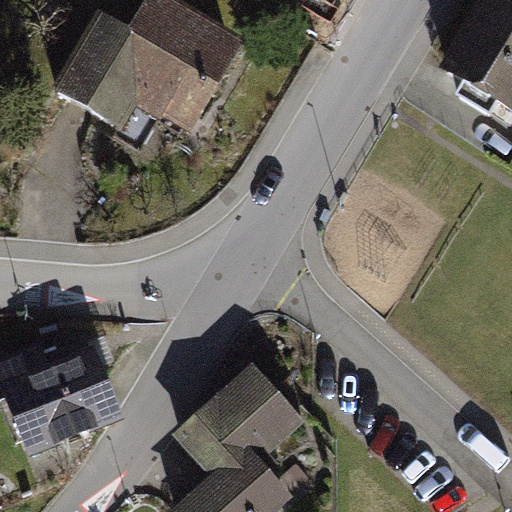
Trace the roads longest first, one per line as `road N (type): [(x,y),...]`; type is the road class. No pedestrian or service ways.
road 1 (residential): [(405,0),(244,269)]
road 2 (residential): [(244,269),(161,419),(76,511)]
road 3 (residential): [(244,269),(130,292),(0,284)]
